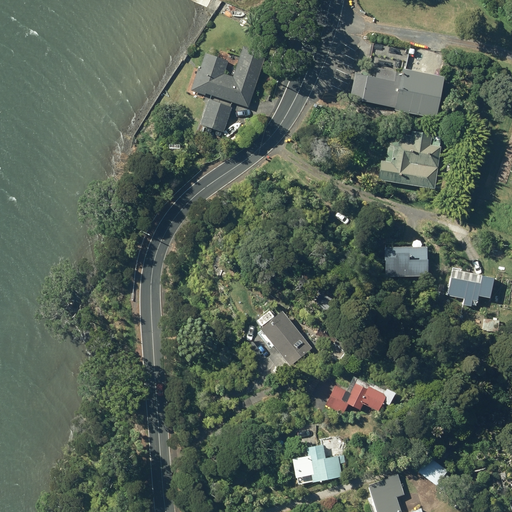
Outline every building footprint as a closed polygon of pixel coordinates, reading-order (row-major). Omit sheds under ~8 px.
[(246,106),(264,54),(241,46),(231,75),(222,72),(227,59),(204,52),(198,68),(197,67),(189,88),(204,93),(204,91),(246,106)] [(436,116),(444,76),(406,68),(400,67),(400,71),(374,66),(372,75),(365,73),(360,98),(392,104),(391,108),(436,116)] [(222,130),(230,106),(207,98),(199,123),(222,130)] [(503,117),(511,118),(511,106),(505,105),(503,117)] [(376,178),(433,186),(439,144),(438,144),(439,134),(431,133),(431,131),(411,128),(410,135),(394,132),(394,137),(387,136),(383,159),(379,158),(376,178)] [(178,143),(167,144),(168,152),(178,151),(178,143)] [(495,203),(476,197),(472,210),(491,216),(495,203)] [(383,275),(425,274),(424,244),(382,246),(383,275)] [(500,274),(502,262),(486,258),(483,270),(500,274)] [(481,274),(450,267),(444,293),(460,297),(459,303),(469,305),(470,304),(473,305),(481,274)] [(242,281),(230,281),(229,295),(241,296),(242,281)] [(309,346),(279,309),(258,327),(287,363),(309,346)] [(498,317),(484,314),(481,325),(496,329),(498,317)] [(375,410),(383,393),(366,384),(364,387),(353,381),(347,391),(333,383),(322,404),(339,413),(346,403),(357,409),(360,402),(375,410)] [(391,391),(384,403),(394,408),(400,397),(391,391)] [(295,476),(296,483),(340,476),(337,462),(344,461),(343,454),(323,458),(321,444),(304,447),(306,454),(289,457),(292,477),(295,476)] [(414,470),(435,485),(446,470),(425,455),(414,470)] [(403,493),(396,472),(387,475),(387,477),(365,484),(374,511),(399,511),(395,496),(403,493)] [(435,488),(447,497),(452,490),(441,481),(435,488)]
